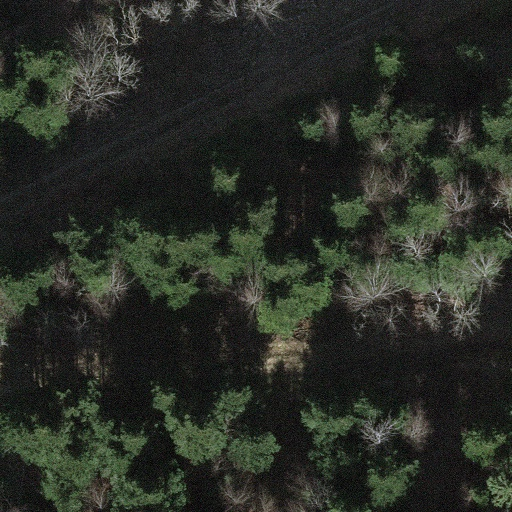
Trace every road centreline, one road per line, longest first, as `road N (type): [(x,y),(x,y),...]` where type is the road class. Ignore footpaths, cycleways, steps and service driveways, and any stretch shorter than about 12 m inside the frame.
road 1 (track): [(0,358),(511,301)]
road 2 (track): [(0,205),(389,0)]
